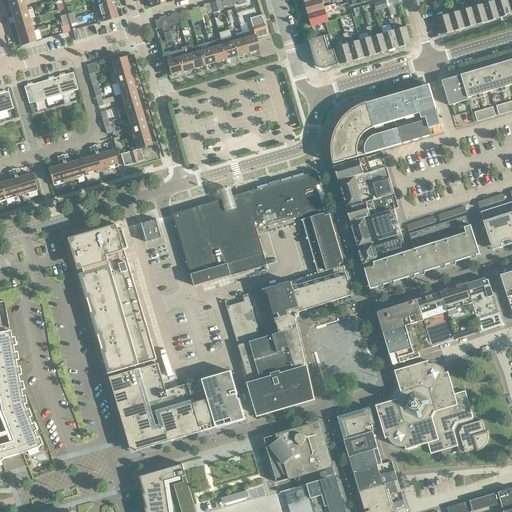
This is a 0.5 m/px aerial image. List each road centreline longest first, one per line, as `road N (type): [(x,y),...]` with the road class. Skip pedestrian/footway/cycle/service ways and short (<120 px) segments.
road 1 (residential): [(38,282),(24,301),(41,377),(71,448),(103,440),(58,289),(47,282)]
road 2 (residential): [(0,168),(92,140),(96,126),(77,49)]
road 3 (residential): [(182,184),(311,140),(311,97)]
road 4 (residential): [(22,232),(182,184)]
road 5 (residential): [(182,184),(136,32)]
road 6 (residential): [(311,97),(429,61)]
